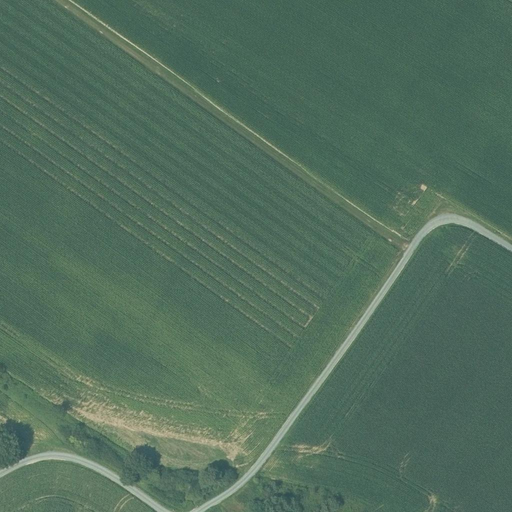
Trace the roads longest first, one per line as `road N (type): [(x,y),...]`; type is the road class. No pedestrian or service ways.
road 1 (track): [(511,246),(460,217),(431,224),(258,467),(198,511)]
road 2 (track): [(411,249),(61,0)]
road 3 (track): [(168,511),(78,456),(38,455),(0,474)]
